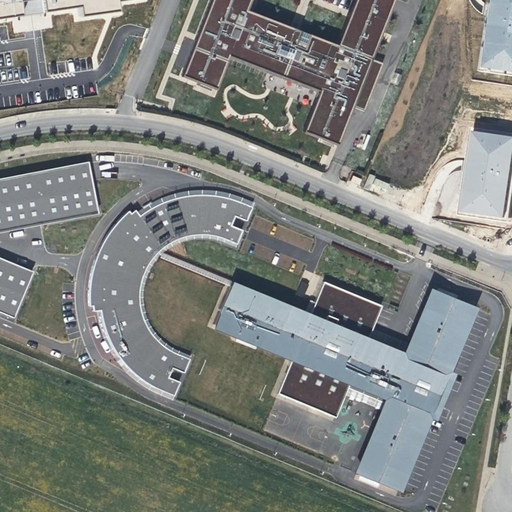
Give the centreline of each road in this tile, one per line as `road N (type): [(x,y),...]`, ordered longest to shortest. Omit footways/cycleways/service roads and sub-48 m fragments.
road 1 (residential): [(0,131),(101,122),(165,129),(511,266)]
road 2 (track): [(377,511),(0,356)]
